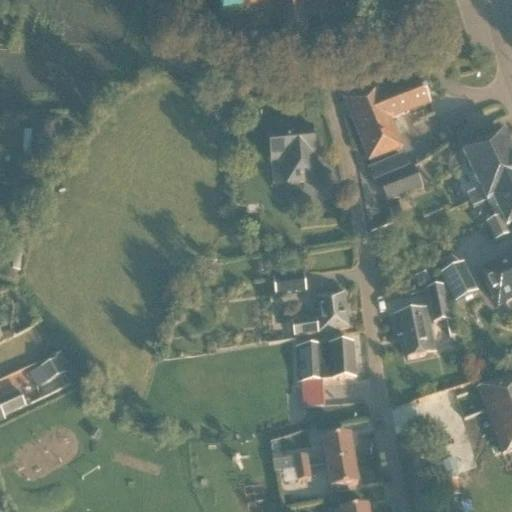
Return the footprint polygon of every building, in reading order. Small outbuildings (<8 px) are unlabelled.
[(222,0),(220,1),(227,39),(277,29),(280,41),(309,35),(307,21),(343,14),(340,0),(222,0)] [(430,106),(416,74),(344,102),(369,164),(402,151),(391,122),(430,106)] [(30,161),(54,162),(55,128),(32,127),(30,161)] [(287,186),(316,183),(313,156),(315,156),(312,130),(267,134),(270,163),(285,162),(287,186)] [(486,204),(511,190),(511,155),(502,134),(462,154),(486,204)] [(382,165),(367,172),(373,185),(388,179),(382,165)] [(423,193),(413,169),(378,184),(387,208),(423,193)] [(511,190),(486,204),(487,205),(492,202),(506,230),(511,226),(511,190)] [(34,216),(34,191),(19,191),(18,216),(34,216)] [(396,206),(388,209),(393,221),(401,218),(396,206)] [(507,240),(499,223),(485,229),(493,247),(507,240)] [(20,275),(22,258),(7,256),(5,273),(20,275)] [(511,257),(479,274),(498,310),(511,302),(511,257)] [(440,275),(453,305),(475,294),(460,265),(440,275)] [(275,299),(306,294),(303,276),(272,280),(275,299)] [(458,322),(450,324),(443,288),(425,292),(432,327),(446,324),(450,340),(461,337),(458,322)] [(348,331),(344,295),(315,299),(318,321),(293,324),(295,339),(317,336),(348,331)] [(435,357),(426,311),(393,318),(398,340),(403,339),(407,362),(435,357)] [(0,360),(12,354),(5,341),(0,344),(0,360)] [(355,382),(352,345),(297,349),(299,386),(355,382)] [(36,392),(65,376),(57,361),(28,377),(36,392)] [(511,379),(478,391),(503,458),(511,454),(511,379)] [(0,400),(0,412),(4,420),(26,409),(17,392),(0,400)] [(95,432),(89,439),(94,442),(99,435),(95,432)] [(326,467),(353,463),(349,438),(322,442),(326,467)] [(451,449),(437,452),(440,466),(454,463),(451,449)] [(294,472),(309,470),(306,458),(273,464),(276,476),(294,472)] [(353,463),(326,467),(330,492),(358,488),(353,463)] [(309,470),(294,472),(297,485),(311,482),(309,470)]
